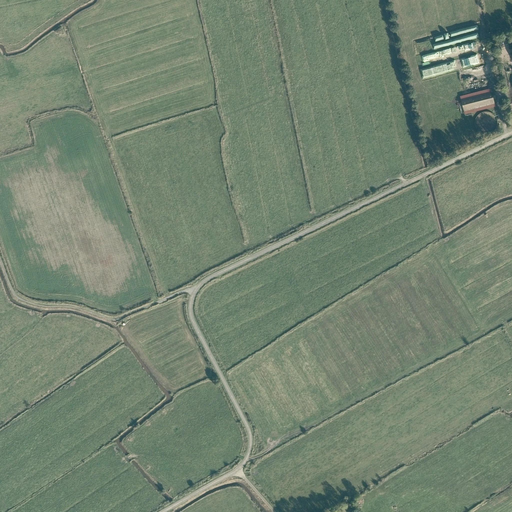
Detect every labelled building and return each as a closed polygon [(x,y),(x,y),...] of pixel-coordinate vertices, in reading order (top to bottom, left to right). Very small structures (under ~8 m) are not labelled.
[(442,45),(478,38),(476,32),(465,35),(465,31),(442,35),(444,43),(442,43),(442,45)] [(432,37),(417,42),(419,46),(437,41),(437,39),(433,40),(432,37)] [(420,48),(421,52),(440,47),(439,43),(420,48)] [(492,90),(461,98),(464,109),(495,102),(492,90)] [(486,111),(478,114),(474,121),(475,128),(482,133),(490,133),(496,128),(497,122),(494,114),(486,111)]
